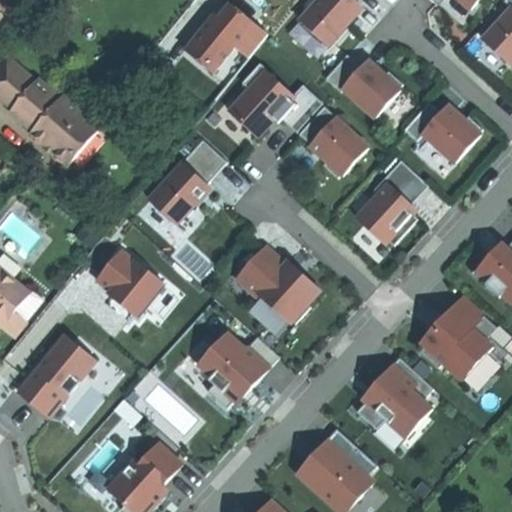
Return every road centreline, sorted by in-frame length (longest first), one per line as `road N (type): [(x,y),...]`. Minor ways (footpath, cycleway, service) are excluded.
road 1 (residential): [(390,303),(202,511)]
road 2 (residential): [(511,171),(390,303)]
road 3 (residential): [(390,303),(268,193)]
road 4 (residential): [(511,120),(401,20)]
